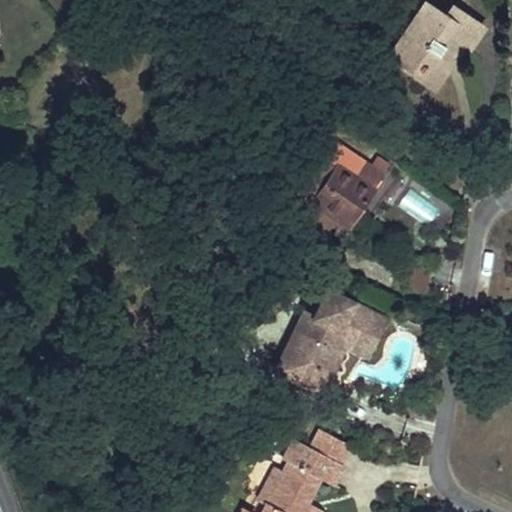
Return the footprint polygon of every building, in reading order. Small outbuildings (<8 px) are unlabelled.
[(443,16),(424,3),(389,56),(415,74),(412,78),(436,94),(445,80),(467,48),(472,52),(487,27),(452,4),(443,16)] [(335,167),(325,160),(311,180),(321,188),(312,200),(309,205),(342,226),(356,202),(365,208),(369,201),(378,188),(338,162),(335,167)] [(321,188),(311,180),(302,193),(312,200),(321,188)] [(408,192),(398,207),(428,226),(438,211),(408,192)] [(258,209),(242,201),(232,221),(248,229),(258,209)] [(365,208),(356,202),(342,226),(349,231),(365,208)] [(426,289),(431,260),(416,257),(411,286),(426,289)] [(386,313),(331,285),(317,311),(303,304),(294,324),(301,328),(282,366),(307,379),(316,362),(322,365),(347,320),(376,334),(380,325),(386,313)] [(376,334),(347,320),(322,365),(316,362),(307,379),(321,386),(350,335),(370,345),(376,334)] [(301,328),(294,324),(274,362),(282,366),(301,328)] [(429,415),(433,397),(406,403),(409,420),(429,415)] [(340,463),(349,445),(319,429),(310,447),(340,463)] [(303,511),(308,503),(321,479),(333,485),(340,474),(344,465),(340,463),(310,447),(292,438),(281,459),(288,462),(283,471),(266,503),(261,511),(250,511),(243,508),(240,511),(303,511)] [(266,503),(283,471),(272,465),(255,497),(266,503)] [(324,511),(308,503),(303,511),(324,511)]
